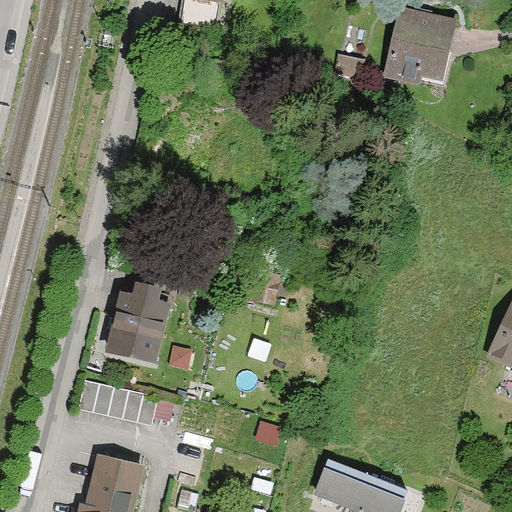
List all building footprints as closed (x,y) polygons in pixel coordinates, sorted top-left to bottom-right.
[(237,0),(187,0),(185,16),(234,24),(237,0)] [(407,2),(393,68),(451,81),(466,15),(407,2)] [(225,101),(171,97),(166,164),(220,168),(225,101)] [(102,353),(153,365),(169,297),(118,285),(102,353)] [(511,309),(493,350),(511,359),(511,309)] [(158,417),(161,389),(86,383),(83,410),(158,417)] [(138,511),(150,467),(98,453),(83,508),(97,511),(138,511)] [(334,462),(321,494),(365,511),(396,511),(406,490),(334,462)]
